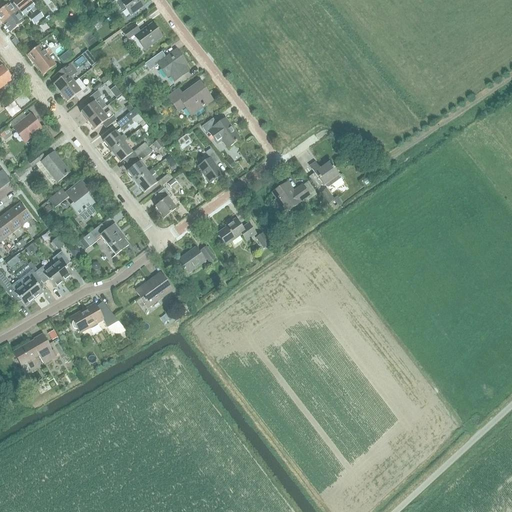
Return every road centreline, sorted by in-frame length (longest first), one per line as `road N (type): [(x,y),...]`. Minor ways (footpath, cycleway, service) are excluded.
road 1 (residential): [(157,244),(0,45)]
road 2 (residential): [(162,0),(275,162)]
road 3 (residential): [(157,244),(0,340)]
road 4 (unclassified): [(385,511),(511,392)]
road 5 (residential): [(275,162),(157,244)]
